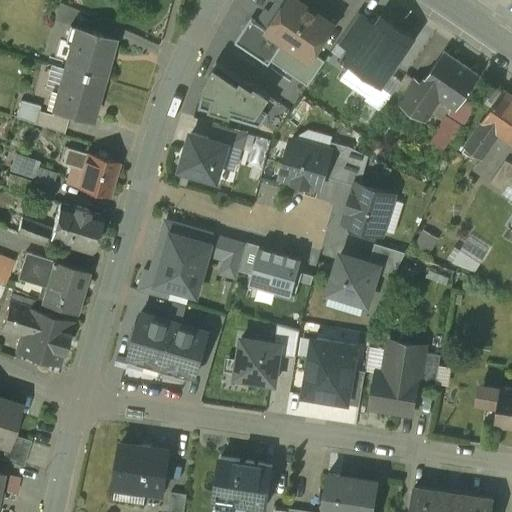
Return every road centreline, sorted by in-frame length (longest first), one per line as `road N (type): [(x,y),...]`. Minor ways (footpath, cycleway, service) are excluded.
road 1 (residential): [(511,465),(80,399)]
road 2 (residential): [(139,183),(80,399)]
road 3 (residential): [(213,0),(139,183)]
road 4 (residential): [(139,183),(304,237)]
